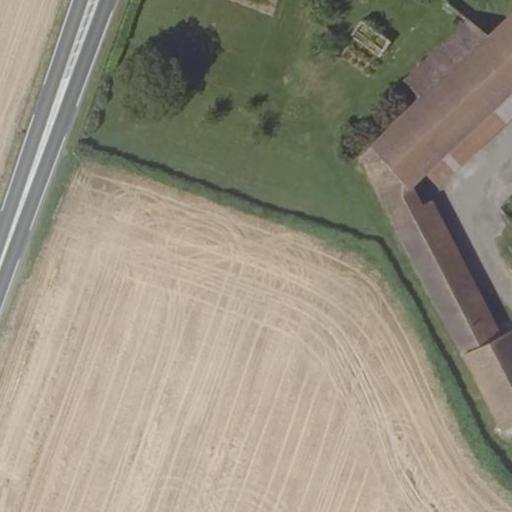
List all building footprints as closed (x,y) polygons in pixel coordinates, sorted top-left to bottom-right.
[(490,26),(469,7),(401,72),(420,93),(483,33),(490,26)] [(374,12),(363,23),(387,49),(398,38),(374,12)] [(490,26),(483,33),(511,63),(511,20),(505,13),(490,26)] [(420,93),(363,147),(389,201),(467,355),(509,333),(435,181),(511,109),(511,63),(483,33),(420,93)] [(270,55),(266,67),(291,76),(295,62),(270,55)] [(511,332),(509,333),(467,355),(503,427),(511,421),(511,332)]
